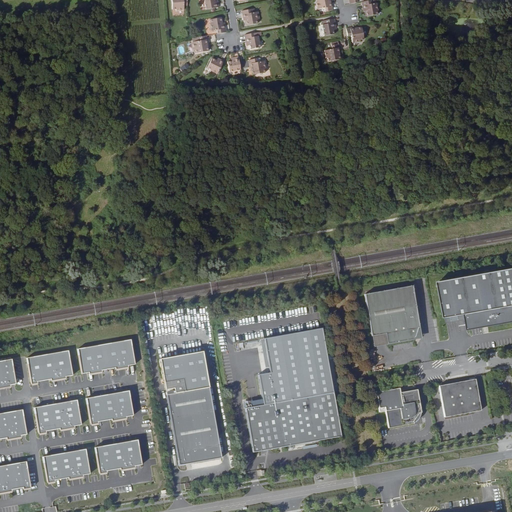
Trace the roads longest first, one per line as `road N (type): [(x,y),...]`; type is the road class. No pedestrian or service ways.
road 1 (unclassified): [(511,453),(189,511)]
road 2 (residential): [(502,360),(353,382)]
